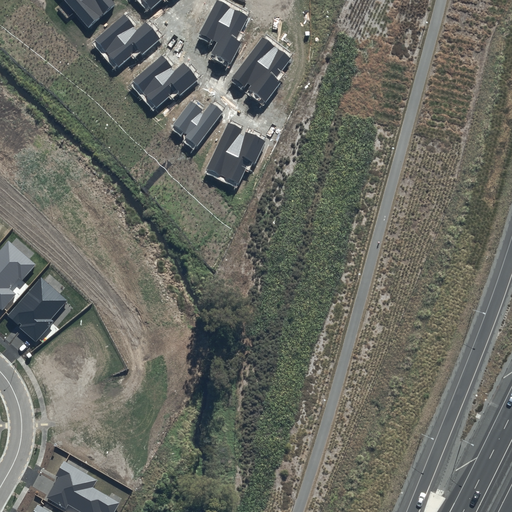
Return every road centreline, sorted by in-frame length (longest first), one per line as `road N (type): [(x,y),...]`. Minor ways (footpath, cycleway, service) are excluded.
road 1 (motorway): [(411,511),(511,254)]
road 2 (residential): [(0,488),(21,431),(0,370)]
